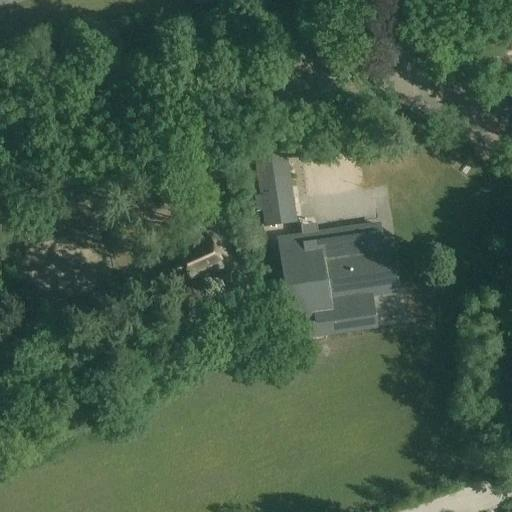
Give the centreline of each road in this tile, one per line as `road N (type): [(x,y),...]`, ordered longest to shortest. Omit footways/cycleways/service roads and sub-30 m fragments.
road 1 (unclassified): [(0,132),(350,75),(401,49)]
road 2 (residential): [(511,136),(413,68),(401,49)]
